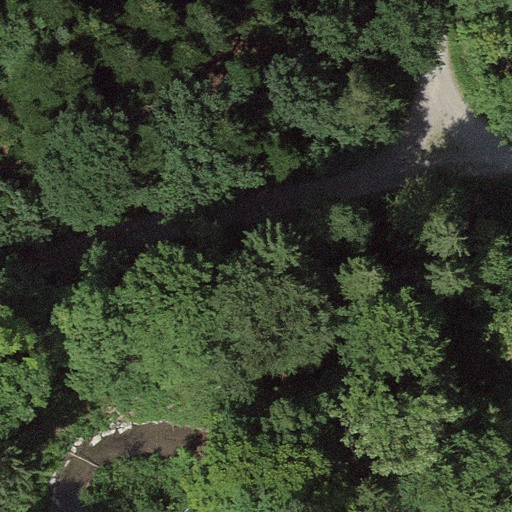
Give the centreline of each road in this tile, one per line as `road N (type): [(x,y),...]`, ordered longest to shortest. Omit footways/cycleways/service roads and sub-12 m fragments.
road 1 (track): [(0,288),(69,260),(511,165)]
road 2 (track): [(451,172),(447,43),(437,0)]
